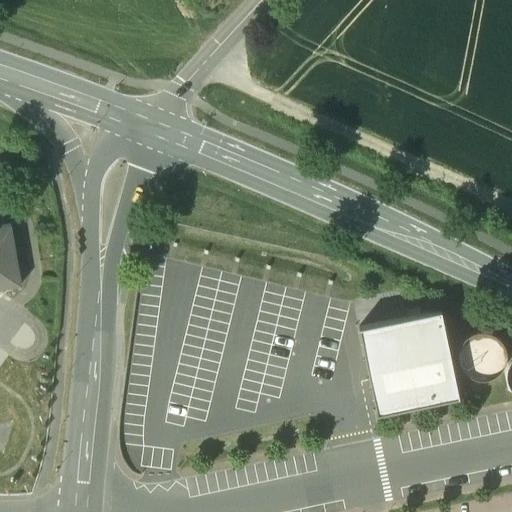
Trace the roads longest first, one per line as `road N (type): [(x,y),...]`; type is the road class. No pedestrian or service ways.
road 1 (secondary): [(151,120),(511,286)]
road 2 (track): [(511,214),(203,63)]
road 3 (tertiary): [(80,511),(102,225)]
road 4 (tertiary): [(0,80),(69,146),(102,225)]
road 5 (unclassified): [(151,120),(265,0)]
road 6 (secondary): [(0,67),(151,120)]
